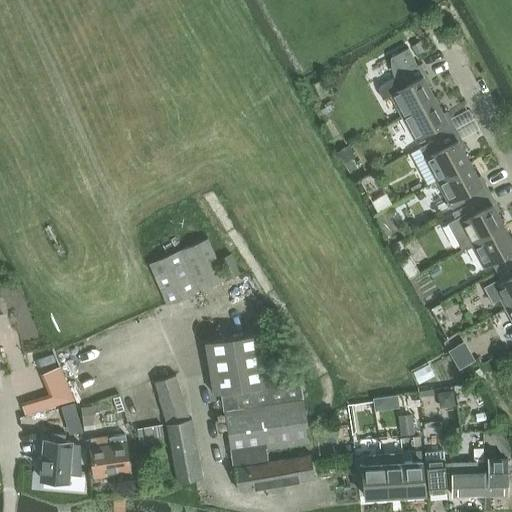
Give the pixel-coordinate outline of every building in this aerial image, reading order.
[(418,41),(411,45),(415,54),(423,49),(418,41)] [(390,93),(402,115),(435,97),(424,76),(427,74),(421,63),(417,65),(409,47),(391,56),(391,64),(393,71),(395,77),(380,85),(380,91),(383,97),(390,93)] [(434,139),(456,127),(450,116),(447,118),(435,97),(402,115),(414,137),(429,129),(434,139)] [(434,139),(419,147),(436,179),(470,161),(458,140),(462,138),(456,127),(434,139)] [(339,150),(338,150),(344,161),(345,161),(354,155),(348,144),(339,150)] [(462,207),(491,191),(485,180),(481,182),(470,161),(436,179),(451,207),(466,199),(468,203),(461,206),(462,207)] [(460,249),(471,243),(504,225),(493,204),(496,202),(491,191),(462,207),(451,213),(455,219),(446,224),(460,249)] [(412,224),(400,230),(404,237),(416,231),(412,224)] [(496,271),(511,262),(511,239),(504,225),(471,243),(483,265),(491,261),(496,271)] [(208,237),(149,263),(167,304),(226,278),(208,237)] [(240,273),(231,253),(220,258),(229,278),(240,273)] [(511,262),(496,271),(497,271),(503,268),(508,277),(503,280),(500,276),(483,286),(493,302),(500,298),(506,307),(511,303),(511,262)] [(416,266),(406,272),(409,276),(419,271),(416,266)] [(267,448),(310,441),(300,378),(269,383),(260,332),(205,342),(214,394),(220,392),(233,467),(235,467),(239,489),(315,477),(311,454),(269,461),(267,448)] [(469,349),(454,358),(459,367),(474,359),(469,349)] [(427,362),(411,371),(418,384),(434,376),(427,362)] [(166,423),(178,482),(203,477),(191,418),(188,419),(175,374),(155,380),(167,423),(166,423)] [(455,388),(439,390),(442,406),(457,404),(455,388)] [(119,396),(111,399),(115,413),(123,410),(119,396)] [(381,397),(373,398),(374,407),(382,406),(381,397)] [(81,407),(83,426),(94,425),(92,406),(81,407)] [(67,425),(79,421),(76,409),(64,412),(67,425)] [(415,433),(412,413),(399,414),(401,435),(415,433)] [(141,447),(164,443),(161,424),(138,427),(141,447)] [(491,434),(504,456),(511,451),(511,445),(501,427),(491,434)] [(125,434),(91,439),(92,447),(90,447),(95,475),(131,470),(125,434)] [(44,440),(41,479),(68,481),(68,474),(81,475),(80,443),(71,442),(44,440)] [(483,447),(474,448),(474,461),(484,461),(483,447)] [(421,449),(403,450),(403,451),(404,460),(407,494),(425,493),(421,449)] [(443,449),(425,450),(429,492),(447,491),(446,473),(444,462),(443,449)] [(407,494),(404,460),(403,460),(403,451),(382,452),(385,495),(407,494)] [(365,496),(385,495),(382,452),(362,453),(365,496)] [(484,472),(484,495),(508,495),(507,456),(504,456),(487,457),(488,472),(484,472)] [(476,461),(444,462),(446,473),(452,473),(453,496),(484,495),(484,472),(484,461),(476,461)]
